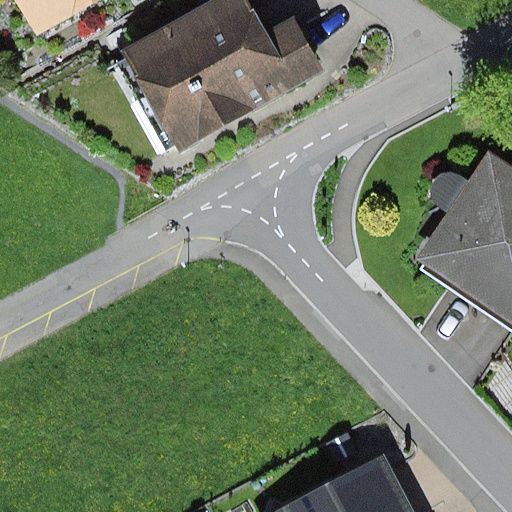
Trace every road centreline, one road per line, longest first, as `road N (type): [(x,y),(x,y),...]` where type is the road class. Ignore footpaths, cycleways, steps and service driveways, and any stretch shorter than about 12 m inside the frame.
road 1 (residential): [(511,473),(306,266),(244,189)]
road 2 (residential): [(511,36),(349,121),(244,189)]
road 3 (residential): [(244,189),(0,316)]
